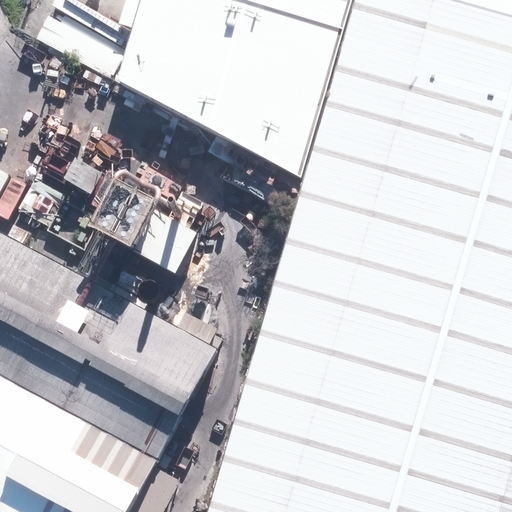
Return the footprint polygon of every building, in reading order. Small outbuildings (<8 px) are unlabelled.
[(149,0),(125,82),(300,180),(354,0),(149,0)] [(379,0),(224,511),(511,511),(511,15),(461,0),(379,0)] [(511,0),(461,0),(511,15),(511,0)] [(191,232),(205,207),(181,193),(174,205),(127,180),(98,232),(176,275),(198,235),(191,232)] [(139,511),(165,462),(0,379),(0,511),(139,511)]
